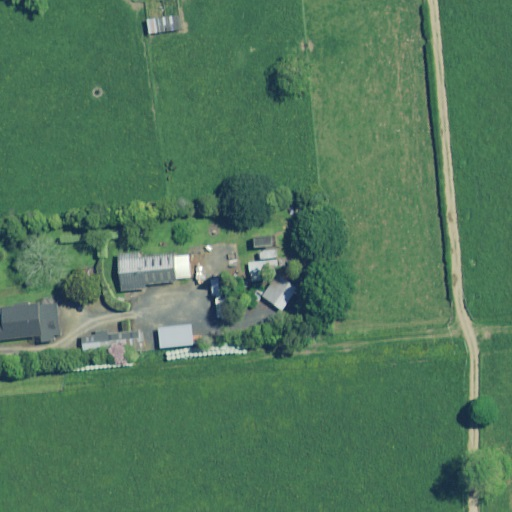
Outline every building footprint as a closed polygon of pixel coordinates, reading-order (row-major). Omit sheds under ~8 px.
[(181,31),(180,16),(147,19),(148,34),(181,31)] [(272,246),(271,237),(252,239),(253,248),(272,246)] [(278,258),(277,250),(260,252),(261,260),(278,258)] [(173,283),(171,255),(118,259),(121,291),(145,289),(145,285),(173,283)] [(191,278),(189,255),(175,257),(177,279),(191,278)] [(263,272),(251,272),(251,282),(263,283),(263,272)] [(53,334),(59,333),(57,304),(0,308),(0,339),(41,337),(42,341),(46,341),(53,341),(53,334)] [(135,352),(134,340),(85,344),(87,357),(135,352)]
